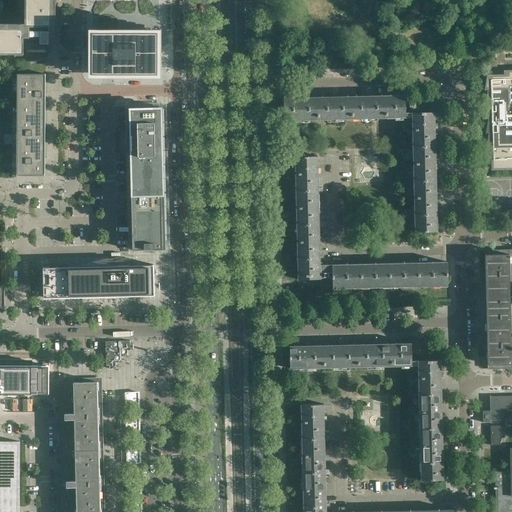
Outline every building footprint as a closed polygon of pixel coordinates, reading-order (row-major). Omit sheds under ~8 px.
[(46,57),(46,45),(49,45),(49,37),(55,37),(54,0),(26,0),(27,25),(0,24),(0,52),(22,53),(22,38),(28,38),(28,37),(40,37),(39,44),(27,44),(26,56),(46,57)] [(160,33),(88,33),(90,80),(107,80),(159,80),(160,33)] [(45,74),(17,74),(17,130),(17,175),(45,176),(45,74)] [(511,109),(506,110),(506,105),(508,105),(507,89),(487,89),(485,105),(486,104),(488,105),(485,119),(486,119),(488,119),(485,134),(486,134),(486,133),(488,133),(485,152),(491,152),(491,171),(511,169),(511,109)] [(406,118),(406,106),(405,95),(386,96),(387,119),(406,118)] [(353,119),(352,96),(318,97),(319,120),(353,119)] [(387,119),(386,96),(352,96),(353,119),(387,119)] [(319,120),(318,97),(283,98),(284,121),(319,120)] [(165,249),(162,108),(130,109),(131,137),(130,137),(130,138),(129,144),(126,143),(127,152),(131,152),(133,249),(165,249)] [(435,125),(435,116),(435,112),(412,113),(412,130),(435,129),(437,129),(437,125),(435,125)] [(436,163),(436,144),(435,129),(412,130),(413,164),(436,163)] [(318,169),(318,165),(318,156),(295,157),(295,174),(318,173),(320,173),(320,169),(318,169)] [(437,197),(436,178),(436,163),(413,164),(414,198),(437,197)] [(319,207),(319,188),(318,173),(295,174),(296,208),(319,207)] [(438,232),(437,212),(437,197),(414,198),(415,232),(438,232)] [(320,241),(319,222),(319,207),(296,208),(297,242),(320,241)] [(321,265),(320,256),(320,241),(297,242),(298,276),(321,276),(321,272),(332,272),(332,267),(333,267),(333,265),(321,265)] [(511,249),(485,250),(485,268),(481,268),(481,282),(486,282),(486,314),(487,338),(483,338),(483,352),(487,352),(488,369),(511,368),(511,249)] [(154,295),(153,265),(44,268),(44,298),(154,295)] [(448,286),(448,266),(440,266),(440,265),(333,267),(332,267),(332,272),(333,289),(448,286)] [(128,356),(127,350),(133,350),(133,344),(130,344),(130,341),(105,341),(106,366),(109,366),(109,369),(116,369),(116,363),(122,363),(122,357),(128,356)] [(393,366),(392,343),(358,344),(359,367),(393,366)] [(412,366),(412,355),(411,343),(392,343),(393,366),(412,366)] [(359,367),(358,344),(324,345),(325,368),(359,367)] [(325,368),(324,345),(289,346),(290,369),(325,368)] [(441,373),(441,362),(441,360),(418,361),(418,369),(418,377),(418,378),(441,377),(443,377),(443,373),(441,373)] [(0,393),(49,393),(49,371),(45,371),(45,366),(33,366),(33,364),(0,364),(0,393)] [(442,411),(442,392),(441,377),(418,378),(419,412),(442,411)] [(99,449),(97,382),(54,383),(54,400),(58,400),(59,450),(99,449)] [(126,407),(139,407),(138,392),(126,393),(126,407)] [(511,419),(511,395),(489,396),(490,411),(490,420),(511,419)] [(324,417),(324,407),(324,404),(301,405),(301,422),(324,421),(326,421),(326,417),(324,417)] [(443,445),(442,426),(442,411),(419,412),(420,446),(443,445)] [(139,416),(126,417),(127,431),(139,431),(139,416)] [(325,455),(325,436),(324,421),(301,422),(302,456),(325,455)] [(490,446),(500,446),(500,426),(490,426),(490,446)] [(0,511),(19,511),(20,442),(0,441),(0,511)] [(444,480),(443,460),(443,445),(420,446),(421,480),(444,480)] [(127,448),(127,463),(140,463),(140,448),(127,448)] [(100,511),(99,449),(59,450),(60,511),(100,511)] [(326,489),(326,470),(325,455),(302,456),(303,490),(326,489)] [(511,511),(511,472),(496,473),(497,487),(494,487),(494,488),(497,488),(497,511),(511,511)] [(140,479),(128,479),(128,494),(141,493),(140,479)] [(326,511),(326,489),(303,490),(303,511),(326,511)] [(141,511),(141,503),(128,503),(128,511),(141,511)]
